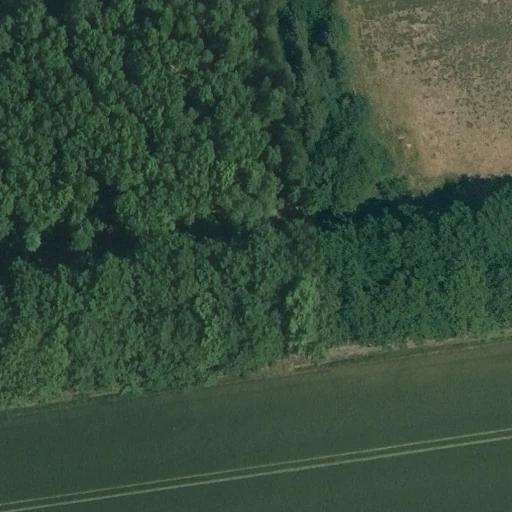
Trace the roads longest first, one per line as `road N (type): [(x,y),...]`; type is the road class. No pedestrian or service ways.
road 1 (unclassified): [(511,284),(0,360)]
road 2 (track): [(418,298),(352,0)]
